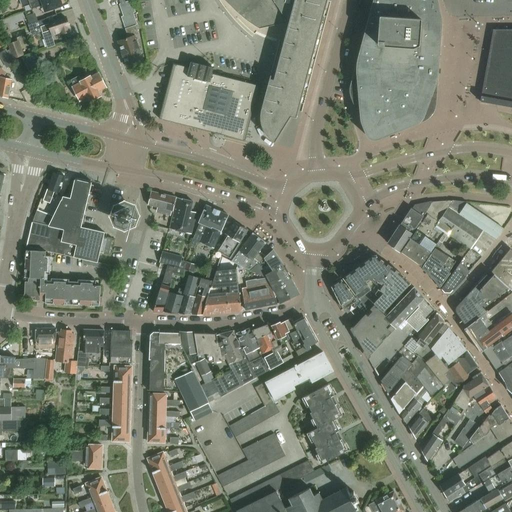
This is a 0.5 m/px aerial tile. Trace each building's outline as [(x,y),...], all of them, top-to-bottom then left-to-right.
[(46,11),(62,6),(60,0),(42,0),(30,4),(32,10),(44,6),(46,11)] [(131,1),(125,3),(124,0),(119,0),(121,4),(119,5),(121,11),(133,7),(131,1)] [(270,138),(275,143),(291,117),(297,118),(328,1),(325,0),(227,0),(252,31),(288,22),(277,77),(270,75),(262,107),(261,114),(261,120),(263,127),(266,133),(270,138)] [(438,0),(374,0),(351,88),(351,93),(367,133),(371,138),(375,138),(380,138),(421,121),(430,117),(435,111),(437,104),(439,78),(442,27),(443,19),(438,0)] [(123,17),(133,13),(135,13),(133,7),(121,11),(123,17)] [(121,17),(124,24),(135,19),(133,13),(123,17),(121,17)] [(59,21),(57,15),(35,23),(34,22),(28,24),(30,31),(36,29),(41,27),(48,48),(55,46),(52,37),(63,33),(64,34),(69,32),(69,31),(71,30),(67,18),(59,21)] [(125,29),(136,26),(137,25),(135,19),(124,24),(125,29)] [(122,55),(140,49),(136,40),(140,39),(136,26),(125,29),(127,34),(129,39),(118,42),(122,55)] [(511,29),(494,29),(484,84),(506,88),(511,57),(511,29)] [(19,41),(8,45),(13,59),(24,55),(19,41)] [(126,67),(144,61),(140,49),(122,55),(126,67)] [(5,50),(0,52),(0,56),(6,68),(13,64),(5,50)] [(36,54),(22,59),(29,71),(41,67),(36,54)] [(484,84),(481,101),(497,104),(511,107),(511,57),(506,88),(484,84)] [(159,118),(245,141),(259,86),(212,73),(213,68),(191,62),(189,67),(173,63),(159,118)] [(97,91),(105,87),(99,74),(91,79),(90,77),(81,81),(79,76),(71,80),(75,87),(74,87),(81,100),(88,96),(91,101),(100,96),(97,91)] [(0,95),(8,98),(12,80),(0,77),(0,95)] [(58,174),(53,173),(43,200),(47,202),(50,203),(55,191),(59,193),(65,177),(64,176),(62,175),(60,174),(58,174)] [(83,259),(97,263),(104,233),(81,227),(83,217),(84,217),(92,182),(75,178),(71,198),(63,196),(63,200),(61,199),(53,217),(49,225),(33,222),(27,247),(83,259)] [(173,211),(176,197),(151,191),(148,205),(159,208),(158,211),(162,212),(162,213),(170,215),(171,211),(173,211)] [(177,198),(170,229),(191,234),(196,213),(190,212),(192,202),(177,198)] [(401,253),(433,203),(432,203),(431,202),(415,206),(412,210),(411,209),(400,225),(387,244),(401,253)] [(422,268),(436,248),(440,247),(442,243),(448,235),(453,227),(441,219),(453,202),(433,203),(401,253),(400,253),(421,267),(422,268)] [(496,239),(503,229),(466,204),(467,203),(453,202),(441,219),(453,227),(448,235),(464,246),(470,250),(471,250),(484,231),(496,239)] [(115,219),(116,221),(118,223),(123,226),(125,226),(131,224),(133,223),(135,219),(136,215),(134,208),(132,207),(126,204),(124,204),(118,207),(116,209),(115,212),(114,215),(115,219)] [(216,218),(219,211),(206,205),(194,232),(199,234),(196,241),(192,239),(190,246),(196,248),(198,242),(200,243),(203,237),(205,238),(209,230),(207,229),(207,227),(212,216),(216,218)] [(49,225),(53,217),(37,210),(33,222),(49,225)] [(212,216),(207,227),(207,229),(209,230),(205,238),(203,237),(200,243),(214,248),(228,215),(219,211),(216,218),(212,216)] [(230,259),(238,246),(240,243),(239,242),(247,230),(234,222),(226,234),(227,235),(217,251),(230,259)] [(250,271),(259,263),(254,259),(266,243),(253,233),(231,261),(235,264),(250,271)] [(109,254),(113,238),(107,237),(104,253),(109,254)] [(468,249),(464,246),(458,254),(463,257),(468,249)] [(439,288),(450,273),(449,272),(455,262),(438,250),(440,247),(436,248),(422,268),(439,288)] [(511,250),(510,249),(491,272),(511,291),(467,328),(482,350),(511,329),(511,250)] [(96,281),(80,280),(50,279),(51,256),(47,256),(47,251),(26,250),(24,277),(25,277),(24,300),(33,300),(33,302),(45,303),(45,304),(102,307),(102,297),(100,297),(100,286),(96,286),(96,281)] [(299,294),(284,266),(273,250),(264,258),(274,271),(275,271),(290,299),(299,294)] [(469,271),(481,258),(471,250),(470,250),(441,290),(446,294),(450,294),(451,292),(452,294),(467,279),(465,278),(466,277),(466,276),(470,272),(469,271)] [(179,268),(182,257),(162,252),(159,263),(179,268)] [(382,284),(393,269),(376,257),(375,256),(373,257),(372,257),(359,267),(344,278),(364,305),(348,322),(353,326),(374,303),(375,303),(374,303),(388,288),(382,284)] [(117,267),(97,263),(83,259),(82,264),(87,264),(87,265),(92,266),(97,267),(97,268),(102,268),(102,269),(107,269),(107,270),(112,270),(112,271),(116,271),(117,267)] [(193,276),(196,264),(187,262),(185,270),(184,274),(189,275),(193,276)] [(256,274),(262,268),(259,263),(250,271),(256,274)] [(181,281),(183,274),(184,270),(168,267),(162,286),(161,286),(154,312),(163,312),(173,279),(181,281)] [(262,268),(256,274),(265,277),(266,276),(266,275),(262,268)] [(230,270),(217,271),(216,271),(213,281),(211,287),(203,315),(242,311),(239,292),(238,285),(236,269),(230,270)] [(374,303),(383,312),(410,284),(402,275),(393,269),(382,284),(388,288),(374,303),(375,303),(374,303)] [(281,304),(290,299),(275,271),(274,271),(266,275),(266,276),(267,278),(269,283),(270,283),(281,304)] [(466,327),(467,328),(511,291),(491,272),(487,276),(457,308),(469,325),(466,327)] [(189,275),(184,274),(183,274),(181,281),(179,291),(182,292),(181,296),(170,293),(165,312),(178,315),(179,314),(189,275)] [(194,287),(198,288),(200,278),(193,276),(189,275),(179,314),(190,315),(195,297),(191,296),(194,287)] [(276,296),(269,283),(267,278),(257,280),(257,286),(263,308),(278,305),(276,296)] [(198,295),(193,315),(203,315),(212,281),(201,279),(199,286),(205,289),(203,297),(198,295)] [(257,286),(257,280),(256,280),(246,282),(248,288),(242,289),(246,311),(263,308),(257,286)] [(356,300),(341,280),(332,287),(344,310),(347,307),(351,312),(356,307),(353,303),(356,300)] [(398,327),(424,299),(414,287),(384,318),(396,329),(398,327)] [(427,319),(435,311),(424,299),(398,327),(411,339),(409,336),(415,329),(417,332),(429,320),(427,319)] [(368,358),(395,329),(384,319),(387,315),(374,304),(351,328),(368,358)] [(466,351),(437,313),(418,336),(420,338),(418,341),(416,339),(414,341),(411,339),(398,327),(396,329),(368,358),(374,369),(386,358),(391,362),(378,375),(399,414),(423,386),(426,390),(433,399),(441,390),(442,391),(455,379),(448,371),(453,368),(450,364),(466,351)] [(294,342),(293,342),(291,343),(298,356),(312,349),(310,346),(317,342),(304,318),(294,324),(297,329),(291,332),(296,340),(294,341),(294,342)] [(294,324),(292,321),(291,320),(285,322),(281,324),(280,322),(272,326),(272,327),(278,338),(279,338),(282,347),(287,345),(285,342),(292,338),(294,341),(296,340),(291,332),(297,329),(294,324)] [(278,338),(272,327),(269,328),(267,325),(253,330),(255,335),(273,368),(283,363),(285,364),(288,362),(294,359),(287,345),(282,347),(279,338),(278,338)] [(72,333),(72,330),(61,329),(61,332),(58,331),(55,362),(65,363),(64,373),(76,374),(77,361),(72,361),(75,334),(72,333)] [(511,329),(482,350),(498,372),(511,363),(511,329)] [(36,349),(55,350),(56,330),(36,330),(36,349)] [(104,347),(104,331),(84,330),(83,353),(99,353),(99,347),(104,347)] [(273,368),(255,335),(256,339),(255,339),(252,330),(250,331),(247,330),(236,334),(239,339),(259,376),(273,368)] [(131,332),(112,331),(111,363),(132,364),(133,342),(131,342),(131,332)] [(259,376),(239,339),(236,334),(234,331),(220,335),(222,342),(218,343),(219,347),(220,347),(222,356),(224,356),(230,367),(231,366),(232,368),(233,368),(242,385),(259,376)] [(151,337),(148,391),(163,391),(165,347),(183,348),(181,333),(162,332),(160,332),(154,332),(151,335),(151,337)] [(195,333),(181,333),(183,348),(186,354),(195,353),(198,353),(195,333)] [(216,334),(195,333),(198,353),(199,357),(199,359),(205,359),(204,354),(207,354),(209,363),(223,361),(222,356),(220,347),(219,347),(218,343),(216,334)] [(165,347),(163,391),(181,392),(190,412),(195,421),(213,412),(209,403),(201,386),(191,364),(186,354),(183,348),(165,347)] [(455,379),(442,391),(449,397),(461,386),(460,384),(470,377),(468,374),(478,367),(466,351),(450,364),(453,368),(448,371),(455,379)] [(90,353),(83,353),(79,352),(78,367),(89,368),(90,353)] [(264,406),(274,401),(275,400),(275,399),(295,388),(294,386),(310,377),(312,382),(332,371),(332,372),(333,371),(323,352),(322,352),(255,388),(264,406)] [(195,353),(186,354),(191,364),(200,361),(199,359),(199,357),(198,353),(195,353)] [(16,358),(0,356),(0,363),(0,365),(5,366),(5,368),(13,368),(36,370),(36,359),(16,360),(16,358)] [(32,379),(45,380),(47,362),(48,358),(37,357),(36,370),(36,371),(33,370),(32,379)] [(205,359),(196,363),(202,376),(210,372),(211,371),(205,359)] [(55,362),(47,362),(46,373),(54,373),(55,362)] [(511,363),(498,372),(511,393),(511,363)] [(115,367),(115,382),(131,383),(132,368),(115,367)] [(5,368),(4,377),(12,378),(13,368),(5,368)] [(227,393),(242,385),(233,370),(214,379),(212,380),(212,381),(215,386),(221,383),(227,393)] [(210,372),(202,376),(205,384),(206,384),(212,381),(212,380),(214,379),(212,376),(210,372)] [(488,385),(483,376),(480,372),(472,378),(474,380),(464,386),(454,403),(443,418),(455,426),(468,406),(469,397),(488,385)] [(54,373),(46,373),(46,381),(53,382),(54,373)] [(31,380),(13,380),(13,388),(31,388),(31,380)] [(221,397),(221,396),(215,386),(212,381),(206,384),(215,401),(221,397)] [(101,387),(100,393),(115,394),(131,394),(131,383),(115,382),(115,388),(101,387)] [(221,383),(215,386),(221,396),(227,393),(221,383)] [(329,384),(304,397),(312,412),(310,413),(318,427),(334,420),(343,415),(333,396),(335,395),(329,384)] [(491,411),(493,410),(491,407),(495,405),(495,406),(498,401),(488,385),(469,397),(468,406),(455,426),(452,430),(453,430),(463,415),(470,420),(457,439),(465,444),(480,426),(473,421),(477,416),(478,417),(484,413),(486,415),(491,411)] [(422,395),(426,390),(423,386),(399,414),(400,413),(406,424),(422,406),(427,399),(422,395)] [(100,398),(100,404),(114,405),(131,405),(131,394),(115,394),(114,399),(100,398)] [(150,395),(150,406),(165,406),(180,407),(180,401),(166,400),(166,395),(165,395),(151,395),(150,395)] [(0,399),(0,420),(21,420),(26,420),(26,407),(11,407),(11,400),(0,399)] [(280,412),(274,401),(268,404),(275,415),(280,412)] [(275,415),(268,404),(263,407),(269,418),(275,415)] [(100,409),(100,415),(114,416),(130,416),(131,405),(114,405),(114,410),(100,409)] [(499,424),(509,418),(501,405),(496,408),(491,415),(490,415),(481,426),(480,426),(465,444),(466,444),(463,448),(463,450),(479,440),(486,435),(491,428),(490,427),(497,422),(499,424)] [(150,406),(149,417),(165,417),(180,418),(180,412),(165,411),(165,406),(150,406)] [(269,418),(263,407),(257,411),(263,422),(269,418)] [(433,417),(423,409),(409,426),(412,432),(411,434),(413,438),(415,438),(416,439),(433,417)] [(263,422),(257,411),(252,414),(258,425),(263,422)] [(258,425),(252,414),(246,417),(252,428),(258,425)] [(99,420),(99,426),(113,427),(130,427),(130,416),(114,416),(114,421),(99,420)] [(149,417),(149,428),(165,428),(179,429),(180,423),(165,423),(165,417),(149,417)] [(252,428),(246,417),(241,420),(247,431),(252,428)] [(452,430),(455,426),(443,418),(432,434),(421,450),(428,462),(442,441),(437,437),(444,428),(445,426),(452,430)] [(483,453),(511,434),(511,423),(509,418),(499,424),(497,422),(490,427),(491,428),(486,435),(479,440),(463,450),(463,452),(454,459),(460,468),(483,453)] [(0,435),(3,436),(3,431),(21,431),(21,420),(0,420),(0,435)] [(247,431),(241,420),(235,423),(241,434),(247,431)] [(318,427),(309,432),(317,447),(315,448),(323,463),(348,450),(338,432),(340,431),(334,420),(318,427)] [(241,434),(235,423),(229,426),(236,437),(241,434)] [(113,427),(113,442),(129,442),(130,427),(113,427)] [(149,428),(148,443),(165,443),(165,428),(149,428)] [(274,448),(280,445),(274,433),(268,437),(274,448)] [(269,450),(274,448),(268,437),(262,440),(267,451),(269,450)] [(263,453),(267,451),(262,440),(255,443),(261,454),(263,453)] [(492,466),(511,452),(511,441),(501,449),(487,459),(492,466)] [(257,456),(261,454),(255,443),(249,446),(254,457),(257,456)] [(72,451),(71,456),(102,457),(102,446),(86,445),(86,451),(72,451)] [(286,456),(280,445),(274,448),(280,459),(286,456)] [(249,446),(242,449),(249,460),(252,459),(254,457),(249,446)] [(274,462),(280,459),(274,448),(269,450),(274,462)] [(177,449),(169,452),(171,458),(180,455),(177,449)] [(269,464),(274,462),(269,450),(267,451),(263,453),(269,464)] [(25,451),(5,451),(5,462),(25,461),(25,451)] [(511,452),(492,466),(487,459),(486,457),(497,474),(511,465),(511,452)] [(163,453),(148,459),(153,472),(169,466),(163,453)] [(263,467),(269,464),(263,453),(261,454),(257,456),(263,467)] [(71,456),(71,462),(85,462),(85,468),(102,469),(102,457),(71,456)] [(257,470),(263,467),(257,456),(254,457),(252,459),(257,470)] [(449,503),(466,493),(481,484),(484,482),(497,474),(486,457),(469,468),(440,486),(449,503)] [(252,459),(249,460),(246,462),(252,473),(257,470),(252,459)] [(309,460),(303,463),(309,474),(315,472),(309,460)] [(157,483),(173,477),(171,472),(184,467),(182,461),(169,466),(153,472),(157,483)] [(66,475),(65,462),(53,463),(54,476),(66,475)] [(252,473),(246,462),(240,464),(246,476),(252,473)] [(303,463),(298,466),(304,477),(309,474),(303,463)] [(246,476),(240,464),(235,467),(240,478),(246,476)] [(500,487),(511,479),(511,465),(497,474),(484,482),(488,491),(489,490),(491,493),(498,489),(500,488),(500,487)] [(298,466),(292,469),(298,480),(304,477),(298,466)] [(240,478),(235,467),(229,470),(235,481),(240,478)] [(292,469),(287,471),(292,483),(298,480),(292,469)] [(235,481),(229,470),(223,473),(229,484),(235,481)] [(287,471),(281,474),(287,486),(292,483),(287,471)] [(173,477),(157,483),(162,493),(177,487),(175,482),(188,477),(186,472),(173,477)] [(229,484),(223,473),(217,476),(223,487),(229,484)] [(281,474),(275,477),(281,488),(287,486),(281,474)] [(275,477),(270,480),(276,492),(277,491),(276,491),(281,488),(275,477)] [(43,478),(43,486),(55,486),(54,478),(43,478)] [(102,478),(86,484),(92,498),(107,492),(102,478)] [(511,498),(511,479),(500,487),(500,488),(498,489),(506,502),(511,498)] [(79,480),(71,483),(76,494),(84,491),(79,480)] [(270,494),(276,492),(270,480),(264,483),(270,494)] [(177,487),(162,493),(165,503),(181,497),(179,492),(192,487),(190,482),(177,487)] [(264,497),(270,494),(264,483),(259,485),(264,497)] [(259,500),(264,497),(259,485),(253,488),(259,500)] [(350,493),(347,488),(341,491),(341,490),(339,490),(340,491),(335,494),(335,493),(334,493),(334,494),(329,497),(329,496),(328,496),(328,497),(323,500),(319,493),(314,495),(310,488),(289,498),(292,505),(285,509),(277,491),(276,492),(270,494),(264,497),(259,500),(253,503),(247,505),(242,508),(237,511),(352,511),(358,509),(355,504),(359,502),(354,492),(350,493)] [(253,503),(259,500),(253,488),(247,491),(253,503)] [(488,511),(506,502),(498,489),(491,493),(459,511),(488,511)] [(247,505),(253,503),(247,491),(242,494),(247,505)] [(402,511),(405,511),(394,491),(376,501),(369,505),(372,511),(376,511),(378,511),(402,511)] [(88,511),(111,502),(107,492),(92,498),(79,503),(81,508),(86,506),(88,511)] [(177,511),(177,510),(185,507),(183,502),(196,497),(194,492),(181,497),(165,503),(169,511),(177,511)] [(242,508),(247,505),(242,494),(236,497),(242,508)] [(236,511),(237,511),(242,508),(236,497),(230,500),(236,511)] [(114,511),(111,502),(88,511),(85,511),(114,511)] [(511,511),(506,502),(488,511),(511,511)]
